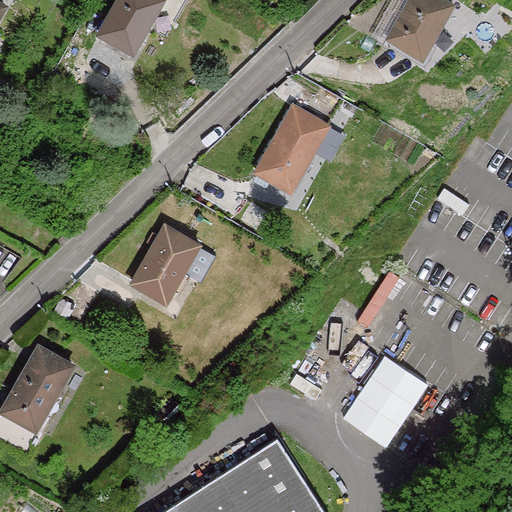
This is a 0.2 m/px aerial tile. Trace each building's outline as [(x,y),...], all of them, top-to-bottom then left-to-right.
[(131,48),(133,49),(161,0),(116,0),(98,30),(131,48)] [(445,2),(442,0),(404,0),(385,35),(417,53),(418,52),(445,3),(445,2)] [(324,121),(292,102),(256,165),(287,183),(289,182),(324,121)] [(195,238),(163,221),(130,274),(162,293),(195,238)] [(64,355),(34,338),(0,392),(0,436),(10,442),(11,442),(64,355)] [(340,511),(293,439),(176,511),(340,511)]
